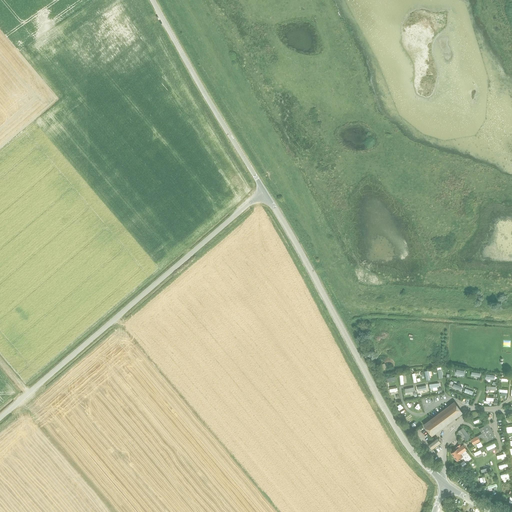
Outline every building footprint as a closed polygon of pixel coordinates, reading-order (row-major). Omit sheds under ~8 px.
[(432,436),(462,413),(454,402),(423,425),(432,436)] [(491,438),(493,437),(487,426),(488,425),(488,424),(479,429),(481,434),(470,440),(472,444),(483,438),(485,441),(490,438),(491,438)] [(465,441),(470,437),(463,427),(458,431),(465,441)] [(432,449),(441,443),(436,437),(428,444),(432,449)] [(459,448),(457,449),(451,453),(457,461),(462,457),(460,454),(461,453),(467,449),(463,444),(461,446),(461,445),(460,445),(458,446),(458,447),(459,448)] [(468,462),(471,471),(476,470),(473,460),(468,462)] [(491,483),(496,482),(492,472),(488,473),(487,473),(485,474),(489,485),(491,484),(491,483)]
